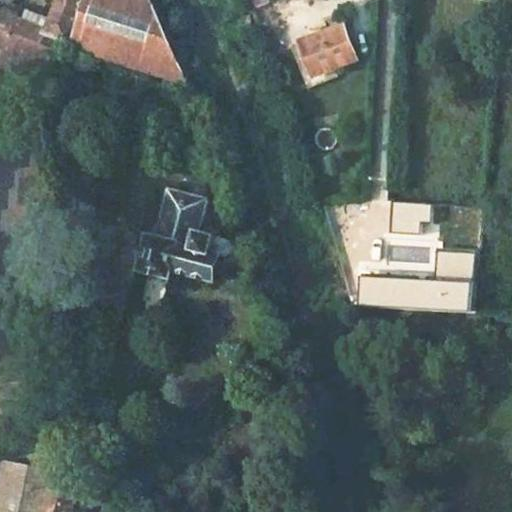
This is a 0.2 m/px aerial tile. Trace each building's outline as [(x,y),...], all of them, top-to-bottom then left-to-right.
[(81,0),(57,0),(47,28),(31,23),(23,47),(59,57),(60,55),(65,42),(81,0)] [(154,0),(81,0),(65,42),(191,79),(178,49),(165,19),(154,0)] [(31,23),(0,13),(0,49),(1,49),(3,41),(23,47),(31,23)] [(343,24),(300,38),(310,70),(354,57),(343,24)] [(23,47),(3,41),(1,49),(0,51),(0,67),(57,85),(66,88),(74,59),(60,55),(59,57),(23,47)] [(148,81),(74,59),(66,88),(57,85),(53,96),(84,104),(81,112),(106,119),(111,103),(139,111),(143,110),(151,107),(154,96),(154,92),(153,88),(148,81)] [(194,178),(178,173),(175,186),(172,185),(158,236),(151,234),(142,269),(147,270),(170,276),(172,276),(174,269),(214,279),(222,251),(234,253),(238,242),(232,238),(211,233),(214,224),(208,218),(213,202),(206,200),(207,193),(192,189),(194,178)] [(53,180),(24,178),(15,277),(45,280),(53,193),(53,180)] [(442,210),(441,238),(469,238),(469,210),(442,210)] [(397,275),(362,274),(360,303),(470,311),(474,280),(477,257),(403,251),(397,275)] [(170,276),(147,270),(137,303),(138,307),(140,309),(142,312),(146,313),(156,313),(159,312),(161,308),(170,276)] [(69,511),(77,482),(3,464),(0,478),(0,511),(69,511)]
